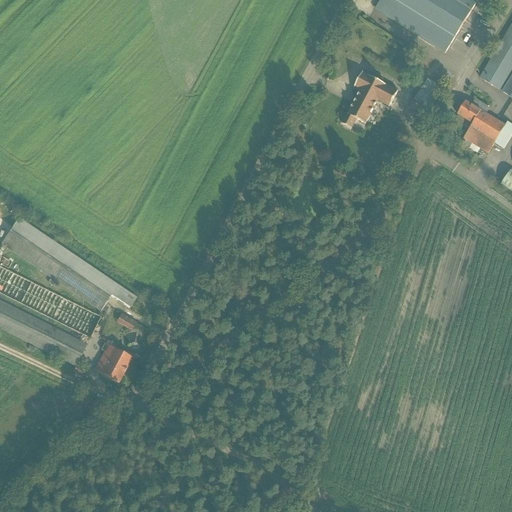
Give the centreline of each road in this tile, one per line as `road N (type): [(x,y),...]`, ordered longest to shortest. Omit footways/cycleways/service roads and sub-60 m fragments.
road 1 (unclassified): [(133,414),(378,221),(511,1)]
road 2 (unclassified): [(133,414),(349,0)]
road 3 (unclassified): [(312,511),(262,468),(133,414)]
road 4 (unclassified): [(133,414),(3,511)]
road 5 (track): [(133,414),(0,348)]
